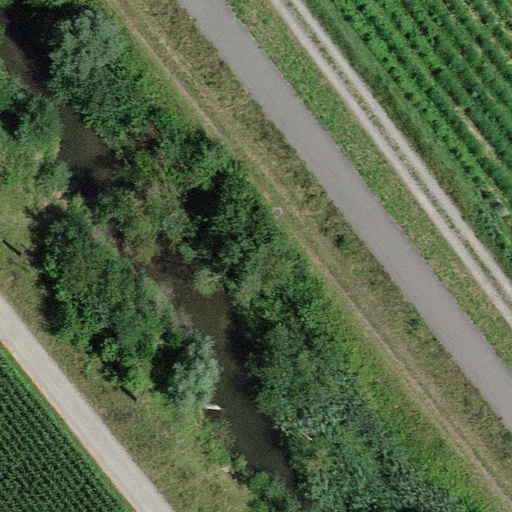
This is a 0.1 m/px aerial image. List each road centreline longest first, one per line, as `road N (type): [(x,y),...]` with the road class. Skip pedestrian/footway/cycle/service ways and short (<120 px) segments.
road 1 (track): [(291,0),(511,301)]
road 2 (track): [(155,511),(0,314)]
